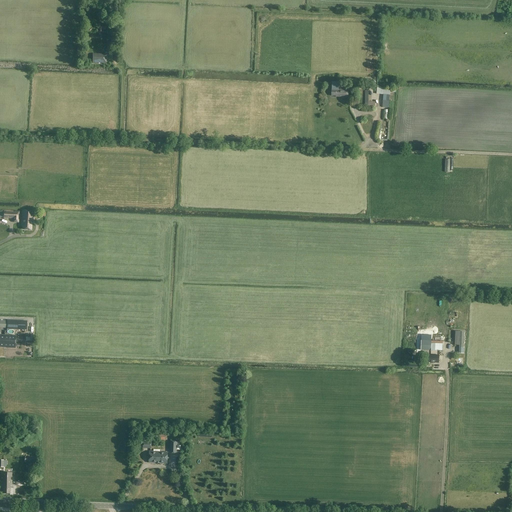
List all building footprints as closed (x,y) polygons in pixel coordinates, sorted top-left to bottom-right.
[(104,63),(104,54),(93,54),(93,63),(104,63)] [(348,98),(348,90),(332,89),(331,96),(336,96),(336,97),(348,98)] [(22,210),(21,224),(23,224),(22,229),(31,230),(32,221),(33,221),(34,211),(22,210)] [(0,320),(0,327),(7,328),(7,329),(26,330),(27,321),(7,320),(7,321),(0,320)] [(464,346),(465,330),(457,330),(457,336),(461,336),(460,346),(464,346)] [(4,347),(5,347),(5,348),(15,348),(15,336),(6,336),(6,339),(4,342),(4,347)] [(431,341),(431,344),(431,351),(442,351),(443,344),(443,342),(431,341)] [(439,363),(439,356),(426,355),(426,363),(439,363)] [(156,463),(158,462),(159,452),(149,452),(149,463),(156,463)] [(168,453),(159,452),(158,462),(162,465),(164,464),(167,464),(168,460),(169,458),(168,456),(168,453)] [(35,457),(25,456),(25,465),(31,465),(31,462),(35,463),(35,457)] [(10,477),(12,477),(12,473),(1,472),(1,485),(2,485),(2,494),(10,494),(10,487),(12,488),(12,480),(10,480),(10,477)]
